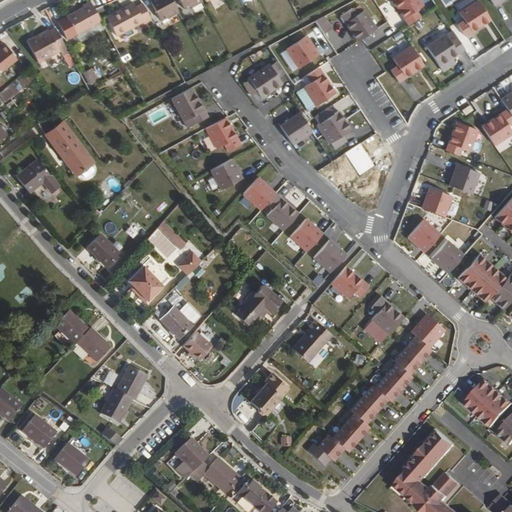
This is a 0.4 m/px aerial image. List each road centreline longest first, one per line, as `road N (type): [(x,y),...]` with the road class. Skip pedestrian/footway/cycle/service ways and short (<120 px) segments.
road 1 (residential): [(186,385),(0,188)]
road 2 (residential): [(215,71),(288,164),(380,237)]
road 3 (residential): [(335,505),(481,344)]
road 4 (residential): [(77,507),(186,385)]
road 5 (residential): [(335,505),(290,485),(209,410)]
road 6 (residential): [(407,165),(424,115),(511,59)]
road 7 (residential): [(481,344),(380,237)]
road 8 (unclassified): [(299,311),(209,410)]
